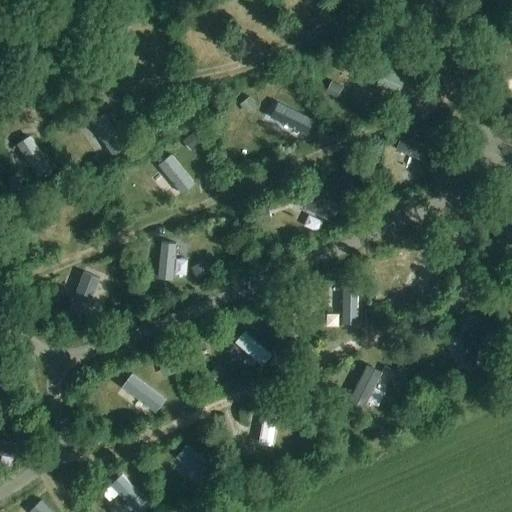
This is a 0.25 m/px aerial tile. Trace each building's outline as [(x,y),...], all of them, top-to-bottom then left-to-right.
[(345,83),(342,94),(367,102),(371,91),(345,83)] [(232,127),(276,144),(280,133),(237,115),(232,127)] [(78,163),(87,156),(67,131),(58,137),(78,163)] [(361,159),(396,170),(401,153),(367,142),(361,159)] [(33,207),(16,245),(31,252),(48,214),(33,207)] [(148,258),(151,251),(137,245),(123,279),(144,288),(156,262),(148,258)] [(309,316),(309,332),(325,331),(324,301),(318,302),(318,288),(296,289),(297,316),(309,316)] [(449,371),(452,327),(435,325),(432,370),(449,371)] [(213,338),(202,349),(226,374),(237,363),(213,338)] [(152,454),(136,469),(167,501),(183,486),(152,454)] [(121,511),(88,480),(74,494),(92,511),(121,511)]
